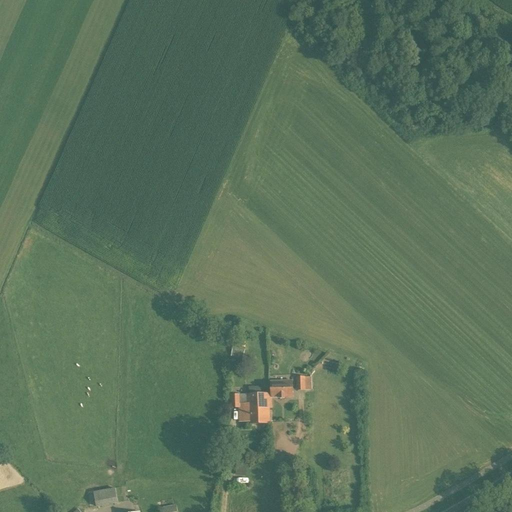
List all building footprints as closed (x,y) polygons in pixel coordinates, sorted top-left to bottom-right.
[(233,346),(231,356),(243,359),(245,349),(233,346)] [(311,390),(311,377),(297,377),(297,391),(311,390)] [(271,382),(271,393),(272,398),(280,398),(280,399),(285,399),(285,398),(293,397),(293,381),(271,382)] [(272,398),(271,393),(260,394),(260,387),(248,387),(249,394),(230,395),(230,408),(241,407),(241,406),(246,406),(247,425),(270,424),(269,409),(272,408),(272,398)] [(92,482),(96,507),(118,503),(113,478),(92,482)]
